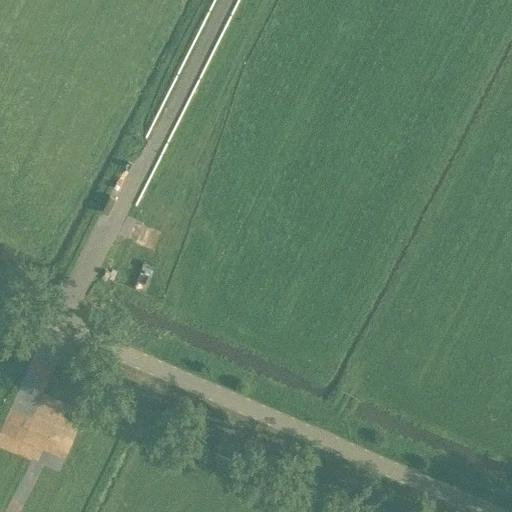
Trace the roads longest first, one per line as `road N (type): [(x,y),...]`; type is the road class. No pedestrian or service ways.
road 1 (unclassified): [(491,511),(0,297)]
road 2 (track): [(66,327),(230,0)]
